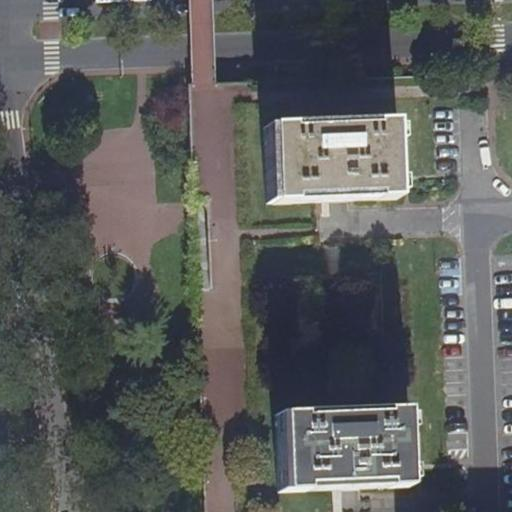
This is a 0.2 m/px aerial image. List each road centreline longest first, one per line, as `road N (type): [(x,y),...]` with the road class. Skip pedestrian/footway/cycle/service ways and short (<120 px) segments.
road 1 (tertiary): [(0,58),(511,38)]
road 2 (residential): [(0,60),(40,350),(77,511)]
road 3 (residential): [(485,511),(474,219),(511,217)]
road 4 (tertiary): [(160,0),(0,5)]
